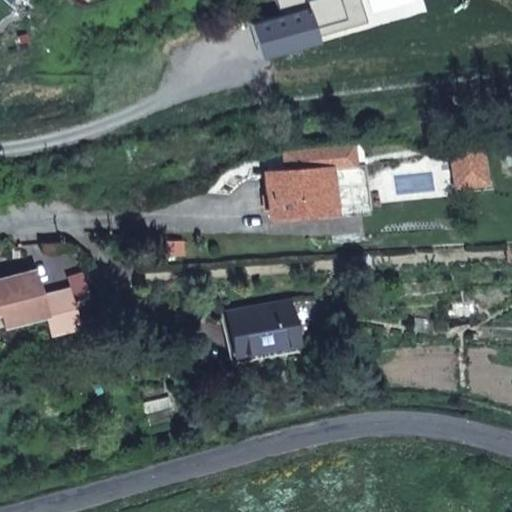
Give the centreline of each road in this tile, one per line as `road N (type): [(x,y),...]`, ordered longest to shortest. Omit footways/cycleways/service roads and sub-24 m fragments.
road 1 (secondary): [(26,511),(327,429),(413,423),(511,445)]
road 2 (unknown): [(0,213),(212,189)]
